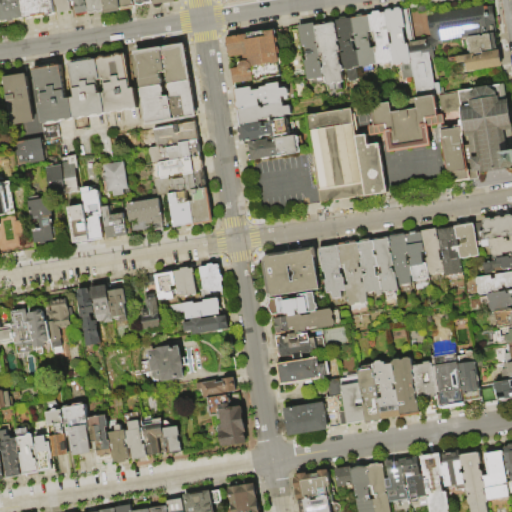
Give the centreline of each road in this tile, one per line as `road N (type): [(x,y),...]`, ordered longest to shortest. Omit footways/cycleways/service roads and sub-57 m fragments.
road 1 (residential): [(280,511),(198,0)]
road 2 (residential): [(511,195),(0,277)]
road 3 (residential): [(323,0),(0,52)]
road 4 (residential): [(272,460),(0,504)]
road 5 (residential): [(511,421),(272,460)]
